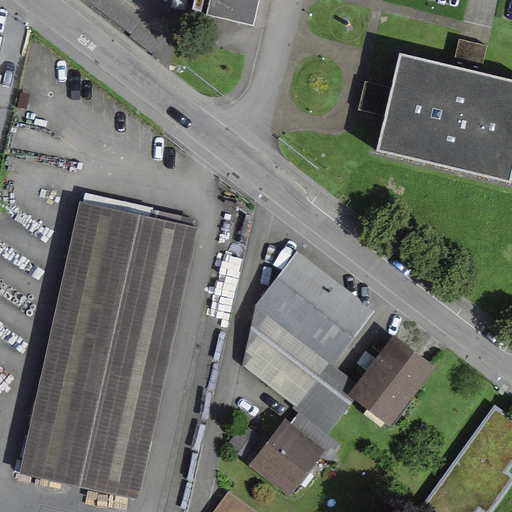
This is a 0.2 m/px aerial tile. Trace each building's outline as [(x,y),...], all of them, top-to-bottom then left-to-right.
[(194,0),(192,9),(201,11),(203,0),(194,0)] [(253,26),(259,0),(209,0),(206,15),(253,26)] [(511,182),(511,176),(511,79),(400,53),(390,93),(379,90),(375,108),(386,110),(376,150),(511,182)] [(190,224),(89,202),(29,476),(129,498),(190,224)] [(296,404),(368,311),(354,300),(351,304),(318,278),(321,275),(297,256),(260,303),(247,366),(296,404)] [(392,415),(429,367),(395,341),(357,390),(355,392),(356,393),(372,406),(375,402),(392,415)] [(339,376),(317,405),(336,419),(356,393),(355,392),(357,390),(339,376)] [(511,422),(496,411),(422,511),(472,511),(511,457),(511,422)] [(289,489),(329,438),(301,417),(292,430),(285,425),(256,463),(289,489)] [(244,425),(228,445),(238,453),(254,433),(244,425)] [(255,511),(256,511),(233,495),(219,511),(255,511)]
